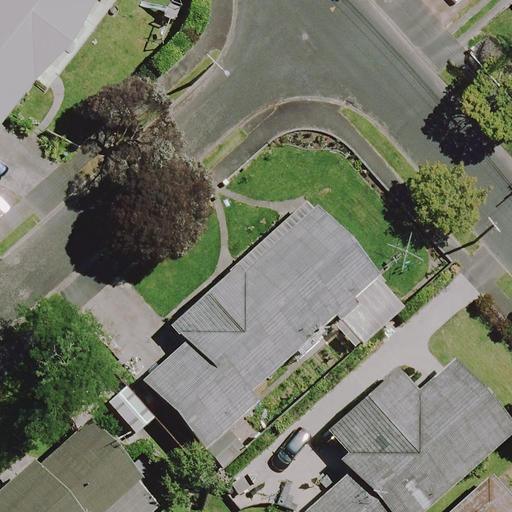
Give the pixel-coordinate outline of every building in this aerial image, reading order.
[(0,0),(0,127),(102,0),(0,0)] [(397,314),(372,286),(308,215),(235,280),(232,277),(166,336),(180,352),(137,391),(198,459),(252,411),(243,402),(334,319),(360,348),(397,314)] [(427,511),(509,439),(445,367),(407,401),(386,378),(318,439),(351,477),(310,511),(427,511)] [(125,393),(103,411),(130,445),(153,427),(125,393)] [(0,511),(140,511),(128,498),(142,485),(83,417),(0,489),(0,511)] [(507,511),(484,487),(456,511),(507,511)]
